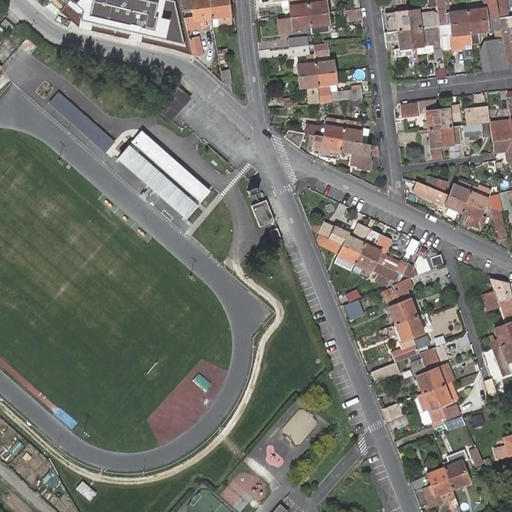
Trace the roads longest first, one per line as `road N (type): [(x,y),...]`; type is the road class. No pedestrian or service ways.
road 1 (residential): [(410,511),(262,135)]
road 2 (residential): [(20,0),(69,37),(191,70),(262,135)]
road 3 (residential): [(262,135),(393,207)]
road 4 (residential): [(262,135),(244,0)]
road 5 (residential): [(393,207),(511,262)]
road 6 (residential): [(387,93),(511,78)]
